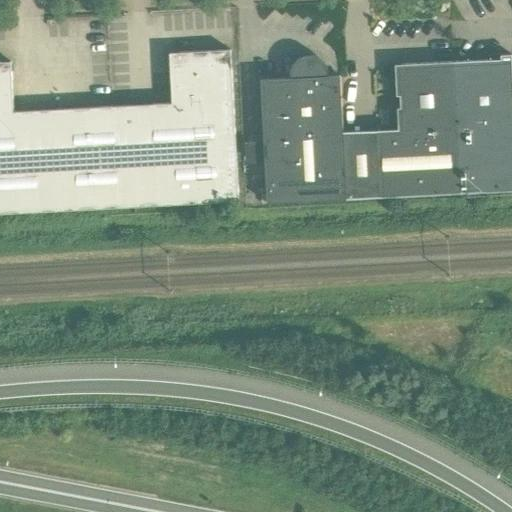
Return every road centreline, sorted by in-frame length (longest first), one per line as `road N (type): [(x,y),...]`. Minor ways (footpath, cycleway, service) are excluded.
road 1 (secondary): [(504,511),(399,451),(243,400),(121,387),(0,391)]
road 2 (secondary): [(0,482),(161,511)]
